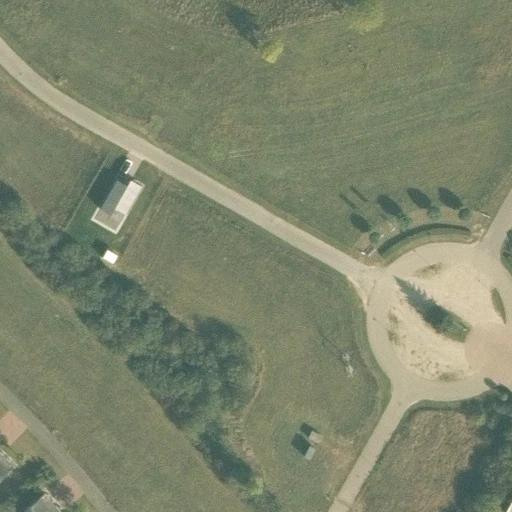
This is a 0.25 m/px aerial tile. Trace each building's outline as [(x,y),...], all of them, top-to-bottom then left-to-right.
[(458,183),(458,167),(418,168),(418,184),(458,183)] [(487,180),(488,168),(476,167),(475,179),(487,180)] [(134,193),(110,179),(99,198),(122,213),(134,193)] [(102,258),(113,264),(117,256),(107,250),(102,258)] [(0,480),(13,466),(0,454),(0,480)] [(60,511),(44,494),(23,511),(60,511)]
